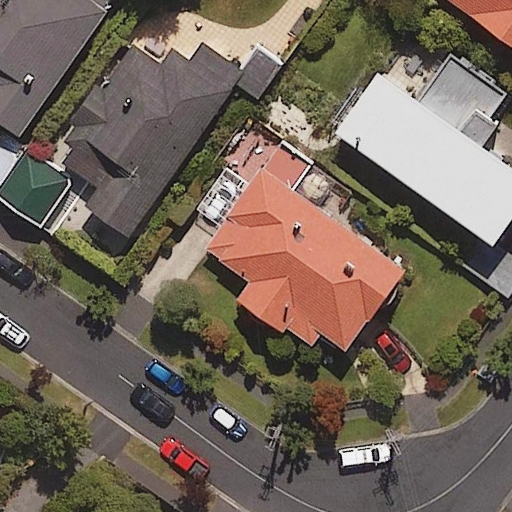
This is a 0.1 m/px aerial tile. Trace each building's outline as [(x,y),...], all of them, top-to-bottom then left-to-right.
[(0,0),(0,117),(25,134),(115,0),(0,0)] [(511,0),(459,0),(511,36),(511,0)] [(260,45),(243,70),(205,44),(183,75),(139,44),(59,157),(104,188),(92,206),(132,235),(239,82),(261,97),(285,63),(260,45)] [(511,228),(511,160),(490,145),(505,123),(495,115),(511,90),(459,52),(427,97),(386,68),(342,130),(501,243),(511,228)] [(0,127),(0,199),(42,228),(75,179),(0,127)] [(339,180),(271,132),(247,166),(261,176),(210,248),(256,281),(244,298),(313,347),(325,330),(352,350),(409,270),(320,206),(339,180)]
